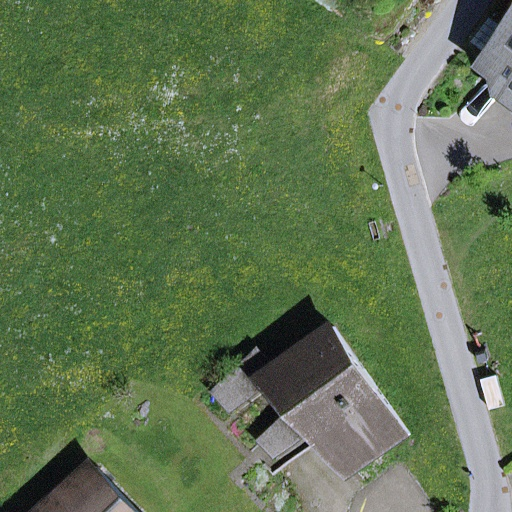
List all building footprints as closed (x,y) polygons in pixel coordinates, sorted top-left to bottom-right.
[(503,93),(511,91),(511,37),(491,67),(500,73),(503,93)] [(231,410),(221,420),(264,465),(305,426),(314,435),(354,475),(411,435),(335,328),(277,370),(263,380),(231,410)] [(260,350),(216,393),(231,410),(263,380),(277,370),(260,350)] [(264,465),(273,475),(314,435),(305,426),(264,465)] [(137,511),(96,468),(48,511),(137,511)]
